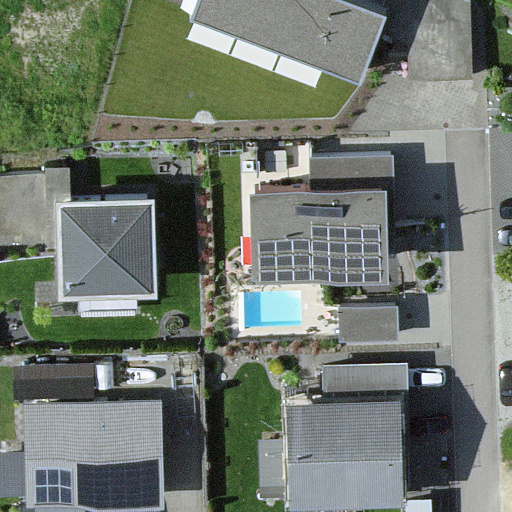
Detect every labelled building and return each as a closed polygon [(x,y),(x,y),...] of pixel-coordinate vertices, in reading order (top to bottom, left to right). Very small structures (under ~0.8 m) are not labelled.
[(482,81),(478,12),(447,0),(391,0),(387,11),(360,0),(190,0),(187,7),(361,75),(377,34),(410,47),(411,83),(482,81)] [(249,276),(389,270),(385,182),(246,188),(249,276)] [(53,291),(154,286),(150,192),(49,197),(53,291)] [(403,329),(404,293),(336,291),(335,328),(403,329)] [(258,436),(259,494),(408,491),(405,360),(322,362),(323,397),(283,398),(284,435),(258,436)] [(72,511),(158,511),(156,399),(23,402),(25,503),(73,502),(72,511)]
